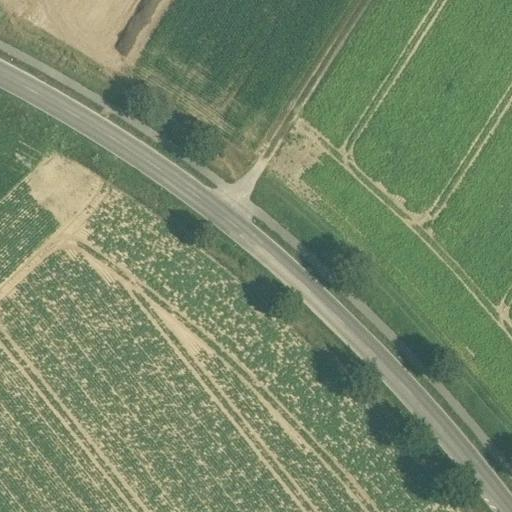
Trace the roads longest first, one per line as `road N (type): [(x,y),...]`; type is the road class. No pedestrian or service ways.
road 1 (tertiary): [(0,74),(214,206),(390,363),(511,511)]
road 2 (track): [(222,213),(366,0)]
